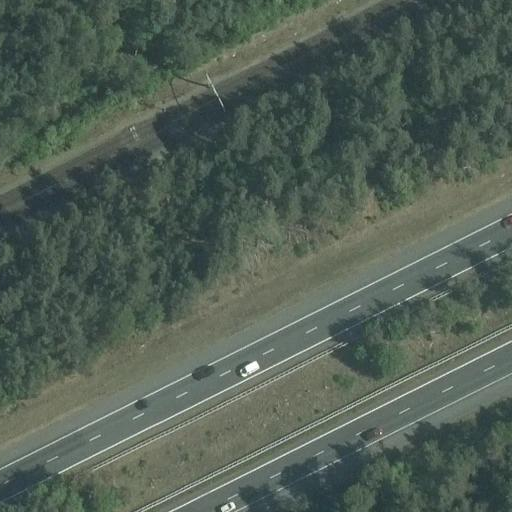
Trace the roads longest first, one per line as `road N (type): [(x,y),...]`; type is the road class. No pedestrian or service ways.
road 1 (motorway): [(511,224),(0,480)]
road 2 (motorway): [(213,511),(511,362)]
